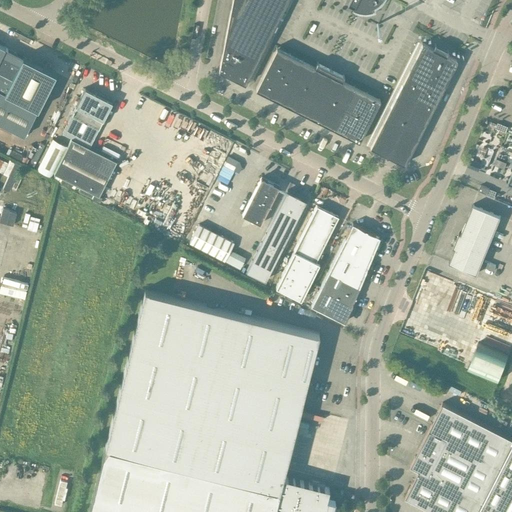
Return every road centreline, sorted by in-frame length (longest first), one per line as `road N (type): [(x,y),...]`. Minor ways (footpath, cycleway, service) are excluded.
road 1 (unclassified): [(371,511),(374,348),(427,217)]
road 2 (unclassified): [(427,217),(183,94)]
road 3 (unclassified): [(427,217),(511,22)]
road 4 (unclassified): [(183,94),(48,26)]
